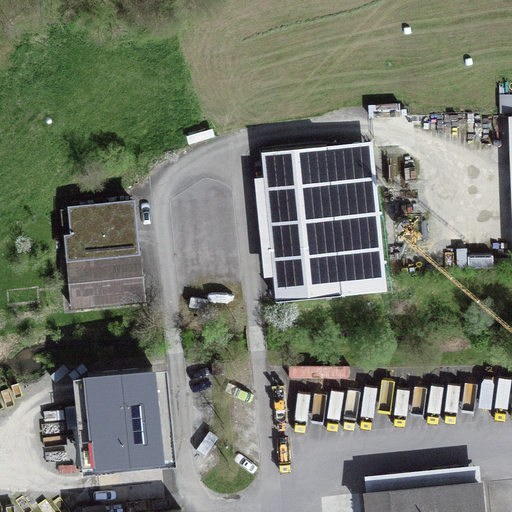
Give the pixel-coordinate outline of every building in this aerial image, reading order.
[(511,120),(503,121),(511,269),(511,268),(511,120)] [(338,295),(324,146),(256,153),(270,302),(338,295)] [(131,258),(127,201),(64,205),(66,233),(58,234),(60,261),(62,261),(66,310),(142,305),(138,257),(131,258)] [(351,374),(350,358),(290,360),(290,375),(351,374)] [(157,460),(144,365),(72,375),(85,470),(157,460)] [(479,511),(478,481),(428,484),(430,511),(479,511)] [(430,511),(428,484),(361,489),(362,511),(430,511)]
